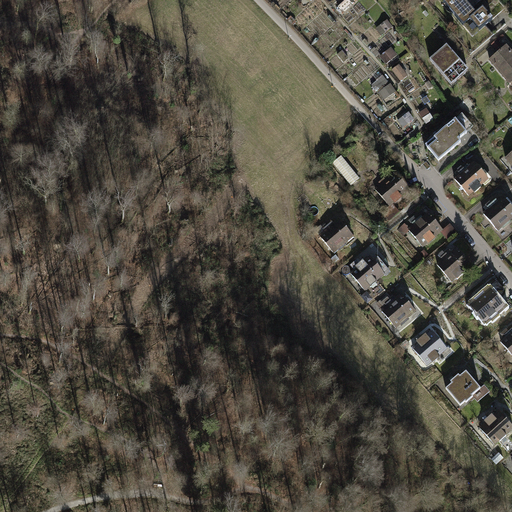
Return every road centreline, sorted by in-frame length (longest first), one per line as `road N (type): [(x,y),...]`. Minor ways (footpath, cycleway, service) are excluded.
road 1 (track): [(395,149),(256,0)]
road 2 (residential): [(511,284),(395,149)]
